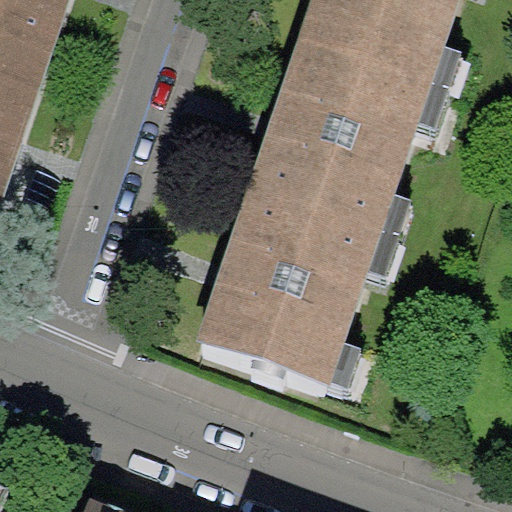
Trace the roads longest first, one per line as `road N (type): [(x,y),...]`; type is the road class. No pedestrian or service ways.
road 1 (residential): [(173,0),(43,389)]
road 2 (tertiary): [(43,389),(366,511)]
